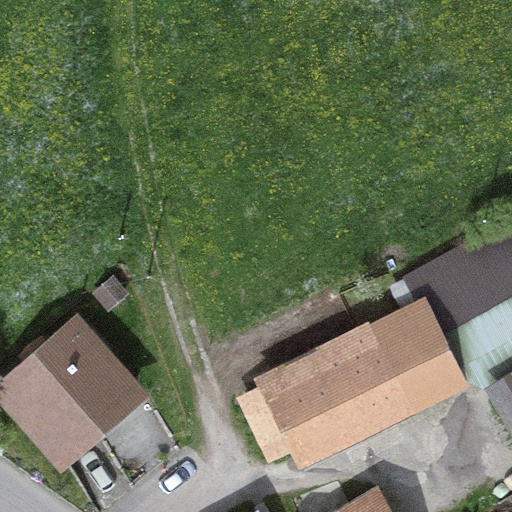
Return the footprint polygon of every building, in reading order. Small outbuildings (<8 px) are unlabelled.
[(425,297),(467,386),(481,389),(511,370),(511,217),(402,278),(413,302),(425,297)] [(425,297),(413,302),(250,379),(255,388),(236,397),(267,462),(293,450),(300,466),(467,386),(425,297)] [(9,403),(84,485),(169,408),(93,326),(9,403)] [(511,370),(481,389),(511,439),(511,370)] [(390,511),(376,487),(334,511),(260,511),(258,508),(252,511),(390,511)]
